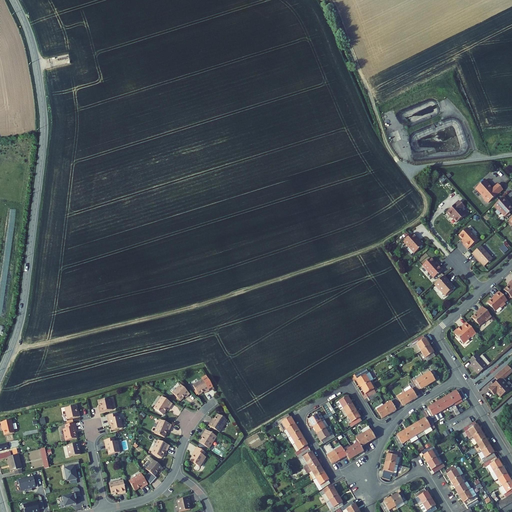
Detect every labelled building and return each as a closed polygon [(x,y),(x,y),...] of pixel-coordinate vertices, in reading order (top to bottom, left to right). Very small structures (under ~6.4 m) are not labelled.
[(488,203),(503,190),(498,184),(492,189),(489,185),(485,180),(476,188),(484,198),(484,200),(486,202),(488,203)] [(509,202),(504,197),(494,206),(497,210),(498,209),(505,217),(511,210),(511,207),(508,203),(509,202)] [(464,207),(459,201),(446,212),(451,217),(452,217),(457,222),(461,218),(461,219),(465,215),(461,210),(464,207)] [(478,240),(467,228),(459,235),(465,242),(463,243),(468,249),(478,240)] [(408,247),(414,253),(419,249),(419,248),(424,243),(421,239),(419,241),(413,233),(404,241),(409,247),(408,247)] [(492,259),(481,246),(472,254),(475,257),(475,256),(484,266),(492,259)] [(431,258),(423,265),(434,278),(443,269),(438,264),(437,265),(431,258)] [(444,275),(434,284),(436,286),(436,287),(439,291),(440,291),(445,297),(452,291),(451,290),(454,288),(451,284),(450,285),(448,282),(449,281),(444,275)] [(507,301),(499,292),(493,297),(493,299),(492,300),(492,299),(487,303),(495,312),(500,307),(501,308),(505,305),(504,303),(507,301)] [(491,317),(482,307),(477,312),(478,313),(472,318),(480,326),(485,321),(486,322),(491,317)] [(476,334),(466,323),(460,328),(461,330),(459,331),(457,329),(453,333),(463,344),(470,337),(472,337),(476,334)] [(413,346),(417,344),(421,351),(429,346),(425,339),(423,336),(411,343),(413,346)] [(413,346),(412,347),(417,354),(421,351),(417,344),(413,346)] [(429,346),(421,351),(427,362),(436,357),(429,346)] [(478,375),(487,367),(490,364),(488,362),(483,357),(484,356),(482,355),(479,357),(476,354),(469,361),(472,364),(470,366),(478,375)] [(388,356),(386,357),(392,368),(395,367),(388,356)] [(509,389),(505,385),(507,383),(504,380),(511,372),(511,370),(507,366),(507,365),(494,377),(497,381),(488,389),(494,396),(496,394),(500,398),(509,389)] [(421,374),(428,385),(438,379),(432,367),(421,374)] [(368,373),(366,369),(354,376),(361,387),(369,382),(371,381),(373,379),(369,372),(368,373)] [(413,384),(417,392),(428,385),(421,374),(411,381),(413,384)] [(205,393),(209,391),(202,380),(192,386),(198,395),(203,392),(204,391),(205,393)] [(369,382),(361,387),(367,398),(376,393),(374,389),(369,382)] [(403,392),(410,402),(420,396),(417,392),(413,384),(409,385),(410,386),(403,391),(403,392)] [(187,397),(190,394),(181,385),(173,393),(180,401),(185,397),(186,396),(187,397)] [(454,404),(455,406),(466,400),(461,390),(457,393),(456,391),(449,395),(454,404)] [(394,400),(399,409),(410,402),(403,392),(397,396),(398,398),(394,400)] [(367,398),(370,401),(378,396),(376,393),(367,398)] [(449,395),(442,400),(447,408),(454,404),(449,395)] [(339,402),(343,409),(352,404),(347,396),(339,402)] [(161,397),(154,409),(163,415),(167,410),(167,408),(169,409),(172,404),(161,397)] [(99,408),(99,412),(112,410),(110,398),(99,401),(100,406),(100,408),(99,408)] [(399,409),(394,400),(384,406),(389,415),(399,409)] [(447,408),(442,400),(435,404),(440,413),(447,408)] [(326,405),(332,416),(335,414),(336,414),(329,403),(326,405)] [(356,411),(352,404),(343,409),(341,410),(346,417),(347,416),(356,411)] [(430,419),(440,413),(435,404),(428,408),(428,409),(425,411),(429,417),(430,419)] [(326,405),(322,407),(329,418),(332,416),(326,405)] [(75,406),(64,408),(67,419),(80,417),(79,413),(77,413),(77,411),(75,406)] [(382,419),(389,415),(384,406),(377,411),(382,419)] [(360,418),(356,411),(347,416),(352,423),(349,425),(351,428),(362,422),(360,418)] [(308,420),(313,427),(324,420),(320,413),(308,420)] [(116,414),(107,416),(108,423),(110,423),(110,425),(112,430),(122,428),(120,417),(117,417),(116,414)] [(219,432),(226,420),(217,414),(214,419),(213,420),(211,420),(208,425),(219,432)] [(282,422),(286,430),(295,424),(291,417),(290,418),(288,414),(277,421),(279,424),(282,422)] [(425,419),(418,423),(425,435),(433,431),(432,430),(435,428),(430,419),(429,417),(425,419)] [(463,429),(472,423),(469,417),(452,427),(456,433),(463,429)] [(11,420),(1,423),(2,427),(5,435),(14,432),(11,420)] [(160,420),(154,433),(164,438),(167,432),(167,431),(169,431),(171,425),(160,420)] [(313,427),(317,434),(328,427),(324,420),(313,427)] [(475,422),(472,423),(463,429),(469,439),(473,437),(481,432),(477,425),(475,422)] [(74,423),(66,425),(67,429),(64,429),(66,441),(76,438),(75,432),(74,431),(76,430),(74,423)] [(425,435),(418,423),(411,427),(418,439),(425,435)] [(291,437),(299,431),(295,424),(286,430),(291,437)] [(317,434),(321,442),(322,441),(324,445),(335,438),(329,427),(328,427),(317,434)] [(362,432),(368,443),(375,439),(368,427),(361,431),(362,432)] [(411,427),(404,431),(409,440),(411,444),(418,439),(411,427)] [(216,436),(205,429),(201,435),(203,436),(202,437),(199,443),(208,449),(216,436)] [(295,444),(303,439),(299,431),(291,437),(288,438),(293,445),(295,444)] [(404,447),(402,444),(409,440),(404,431),(397,436),(394,438),(400,449),(404,447)] [(361,447),(368,443),(362,432),(355,437),(359,443),(361,447)] [(473,437),(477,444),(486,439),(481,432),(473,437)] [(113,438),(104,440),(105,448),(107,447),(107,449),(109,455),(119,452),(117,441),(114,442),(113,438)] [(303,439),(295,444),(299,451),(297,452),(295,453),(297,456),(309,449),(307,446),(308,446),(303,439)] [(477,444),(481,451),(490,446),(486,439),(477,444)] [(158,440),(152,453),(162,458),(164,453),(165,451),(166,452),(169,446),(158,440)] [(18,441),(0,444),(0,451),(20,447),(18,441)] [(80,447),(79,443),(66,446),(69,457),(80,454),(79,449),(78,447),(80,447)] [(356,456),(364,452),(361,447),(359,443),(351,447),(356,456)] [(205,452),(197,446),(193,453),(194,454),(193,455),(190,460),(199,466),(206,457),(203,455),(205,452)] [(423,456),(427,463),(436,458),(432,451),(435,449),(433,446),(421,453),(423,456)] [(494,453),(490,446),(481,451),(478,453),(482,460),(484,464),(496,457),(494,453)] [(340,460),(347,456),(344,452),(342,447),(334,452),(340,460)] [(349,460),(356,456),(351,447),(344,452),(347,456),(349,460)] [(45,448),(41,449),(45,469),(49,468),(45,448)] [(307,464),(316,459),(312,452),(311,452),(309,449),(297,456),(299,460),(301,459),(303,458),(307,464)] [(387,454),(385,463),(398,466),(402,452),(398,451),(398,453),(389,451),(388,455),(387,454)] [(332,465),(340,460),(334,452),(327,456),(332,465)] [(22,474),(18,455),(13,456),(12,457),(8,458),(11,472),(15,471),(16,476),(22,474)] [(498,460),(496,457),(484,464),(490,474),(494,472),(502,467),(498,460)] [(436,458),(427,463),(432,471),(432,470),(434,474),(445,467),(443,464),(440,465),(436,458)] [(312,472),(320,466),(316,459),(307,464),(312,472)] [(146,469),(154,476),(158,472),(159,470),(160,472),(163,468),(153,460),(146,469)] [(77,461),(63,464),(67,481),(76,479),(74,469),(79,468),(77,461)] [(384,471),(382,478),(390,480),(391,477),(395,478),(398,466),(385,463),(383,471),(384,471)] [(305,476),(309,473),(312,472),(307,464),(305,466),(303,467),(301,469),(305,476)] [(316,479),(325,473),(320,466),(312,472),(316,479)] [(453,466),(445,471),(447,474),(446,475),(451,482),(459,477),(463,475),(459,469),(457,468),(455,469),(453,466)] [(498,479),(507,474),(502,467),(494,472),(498,479)] [(330,484),(328,481),(329,481),(325,473),(316,479),(322,489),(330,484)] [(141,474),(129,481),(134,491),(139,488),(141,487),(142,488),(148,485),(141,474)] [(502,486),(511,481),(507,474),(498,479),(502,486)] [(26,490),(26,492),(32,491),(32,488),(38,487),(36,480),(34,481),(33,477),(16,481),(18,485),(19,485),(20,491),(26,490)] [(459,477),(451,482),(455,489),(464,484),(459,477)] [(319,491),(322,489),(316,479),(313,480),(319,491)] [(122,480),(108,483),(111,494),(117,493),(118,493),(119,494),(125,493),(122,480)] [(506,498),(511,494),(511,482),(511,481),(502,486),(499,488),(503,495),(504,495),(506,498)] [(455,489),(459,496),(468,491),(464,484),(455,489)] [(326,503),(329,501),(338,496),(332,485),(320,492),(326,503)] [(76,487),(73,488),(75,494),(60,497),(61,502),(64,501),(65,507),(71,506),(71,505),(76,504),(75,499),(76,498),(75,496),(80,495),(79,489),(76,487)] [(414,495),(420,505),(431,499),(427,492),(426,492),(424,489),(414,495)] [(466,506),(477,499),(471,489),(468,491),(459,496),(464,503),(466,506)] [(408,503),(401,492),(398,494),(398,493),(390,498),(396,506),(397,509),(408,503)] [(511,494),(506,498),(498,503),(501,509),(511,502),(511,494)] [(338,496),(329,501),(334,508),(330,510),(331,511),(334,511),(341,508),(344,506),(342,503),(338,496)] [(177,511),(178,511),(188,510),(187,504),(187,503),(188,502),(188,498),(175,501),(177,511)] [(389,511),(396,506),(390,498),(383,502),(384,503),(380,505),(384,511),(389,511)] [(424,511),(433,511),(437,510),(435,506),(436,506),(431,499),(420,505),(424,511)] [(37,502),(23,505),(24,510),(23,511),(22,511),(39,511),(39,510),(44,509),(42,501),(37,502)] [(353,501),(344,506),(341,508),(343,511),(346,510),(347,511),(358,511),(359,511),(355,504),(354,504),(353,501)]
